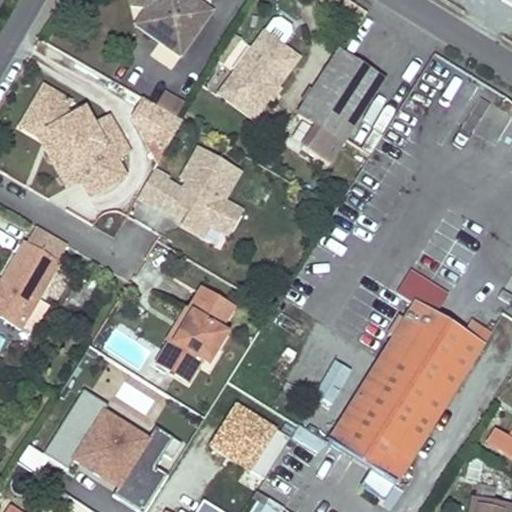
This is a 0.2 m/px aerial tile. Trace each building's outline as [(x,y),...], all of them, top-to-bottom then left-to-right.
[(131,0),(131,7),(146,8),(173,10),(189,2),(193,0),(131,0)] [(350,33),(364,10),(347,0),(341,0),(329,19),(350,33)] [(146,8),(133,30),(177,58),(208,15),(189,2),(173,10),(146,8)] [(272,20),(263,31),(282,45),(290,34),(291,26),(281,18),(272,20)] [(282,45),(263,31),(217,92),(251,118),(288,70),(272,57),(282,45)] [(298,57),(282,45),(272,57),(288,70),(298,57)] [(381,79),(336,50),(295,114),(313,125),(299,146),(326,164),(381,79)] [(18,126),(36,136),(45,131),(64,167),(71,163),(80,179),(88,194),(122,174),(113,158),(121,154),(102,117),(93,121),(84,106),(71,113),(62,108),(67,101),(42,86),(18,126)] [(161,95),(153,109),(172,120),(180,107),(161,95)] [(162,154),(179,124),(178,123),(172,120),(153,109),(141,102),(130,120),(142,142),(162,154)] [(102,117),(121,154),(129,149),(109,113),(102,117)] [(80,179),(71,163),(64,167),(45,131),(36,136),(64,187),(80,179)] [(244,175),(201,150),(183,180),(191,185),(184,197),(178,207),(189,214),(182,225),(180,228),(203,241),(211,227),(221,233),(236,210),(226,204),(244,175)] [(135,201),(151,210),(152,207),(166,186),(167,183),(151,174),(135,201)] [(166,186),(152,207),(171,218),(182,225),(189,214),(178,207),(184,197),(166,186)] [(229,238),(243,214),(236,210),(221,233),(229,238)] [(59,267),(23,246),(1,284),(0,285),(0,321),(19,332),(59,267)] [(155,365),(188,385),(212,346),(218,350),(226,337),(220,333),(233,312),(201,292),(187,314),(190,315),(183,326),(180,324),(155,365)] [(360,486),(385,502),(394,487),(490,334),(473,323),(464,336),(412,304),(325,443),(369,471),(360,486)] [(255,472),(246,465),(226,497),(244,510),(251,499),(255,491),(261,483),(251,478),(255,472)] [(193,497),(200,481),(187,473),(180,486),(168,479),(160,492),(191,511),(198,511),(203,504),(193,497)] [(139,511),(154,488),(140,479),(125,501),(139,511)] [(271,500),(255,491),(251,499),(266,508),(271,500)] [(492,511),(499,511),(500,505),(470,499),(467,511),(476,511),(477,509),(492,511)]
